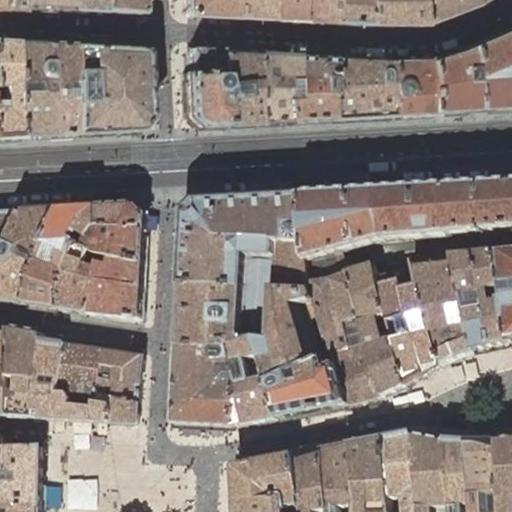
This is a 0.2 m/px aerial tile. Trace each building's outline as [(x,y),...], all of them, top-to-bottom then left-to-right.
[(22,0),(3,0),(2,11),(22,12),(22,8),(22,0)] [(22,0),(22,8),(46,9),(68,10),(68,0),(22,0)] [(102,0),(68,0),(68,10),(102,12),(102,0)] [(140,13),(139,0),(102,0),(102,12),(138,14),(140,13)] [(188,17),(238,19),(237,0),(184,0),(185,13),(188,17)] [(237,0),(238,19),(271,21),(272,0),(237,0)] [(272,0),(271,21),(301,23),(302,19),(300,19),(299,0),(272,0)] [(301,23),(333,25),(333,0),(299,0),(300,19),(302,19),(301,23)] [(333,0),(333,25),(365,26),(365,4),(364,0),(333,0)] [(419,27),(416,0),(364,0),(365,4),(365,26),(419,27)] [(416,0),(419,27),(473,6),(471,0),(416,0)] [(428,91),(429,115),(511,110),(511,27),(452,53),(423,62),(425,68),(428,91)] [(0,139),(16,139),(14,43),(0,41),(0,139)] [(48,71),(45,45),(14,43),(16,139),(48,137),(48,71)] [(72,77),(71,46),(45,45),(48,71),(48,137),(72,136),(72,77)] [(140,50),(71,46),(72,77),(72,136),(134,132),(142,124),(145,121),(142,52),(140,50)] [(219,54),(221,54),(221,50),(187,49),(186,73),(186,75),(220,75),(219,54)] [(224,127),(256,125),(254,56),(221,54),(219,54),(220,75),(223,90),(224,127)] [(256,125),(283,123),(280,103),(292,101),(293,58),(254,56),(256,125)] [(283,123),(325,121),(325,96),(329,96),(328,60),(293,58),(292,101),(280,103),(283,123)] [(325,121),(387,117),(386,100),(387,63),(328,60),(329,96),(325,96),(325,121)] [(387,117),(429,115),(428,91),(425,68),(423,62),(387,63),(386,100),(387,117)] [(195,128),(224,127),(223,90),(220,75),(186,75),(186,73),(182,73),(184,118),(195,128)] [(310,245),(313,284),(339,281),(353,275),(354,275),(347,254),(389,243),(511,232),(511,184),(339,195),(307,197),(310,245)] [(315,291),(313,284),(310,245),(301,244),(298,197),(200,203),(190,213),(188,239),(186,286),(246,289),(248,256),(279,258),(276,290),(315,291)] [(301,244),(310,245),(307,197),(298,197),(301,244)] [(140,206),(102,208),(101,230),(150,231),(151,223),(151,217),(140,206)] [(102,208),(67,210),(50,249),(44,261),(34,285),(31,306),(63,310),(63,296),(70,276),(75,259),(78,249),(92,253),(95,242),(94,242),(101,230),(102,208)] [(67,210),(26,212),(11,247),(0,271),(0,301),(31,306),(34,285),(44,261),(50,249),(67,210)] [(26,212),(0,214),(0,271),(11,247),(26,212)] [(150,231),(101,230),(94,242),(95,242),(101,244),(98,255),(105,257),(148,264),(150,231)] [(63,296),(63,310),(93,315),(100,283),(102,270),(90,266),(93,254),(92,253),(78,249),(75,259),(70,276),(63,296)] [(511,253),(501,255),(506,288),(511,337),(511,253)] [(495,348),(511,345),(511,337),(506,288),(501,255),(480,257),(486,290),(495,348)] [(274,330),(276,290),(279,258),(248,256),(246,289),(244,329),(274,330)] [(148,264),(105,257),(102,270),(100,283),(147,288),(148,264)] [(477,353),(495,348),(486,290),(480,257),(458,259),(460,283),(462,283),(471,324),(477,353)] [(443,367),(477,353),(471,324),(462,283),(460,283),(458,259),(415,262),(433,333),(443,367)] [(428,377),(443,367),(433,333),(415,262),(400,264),(399,263),(398,263),(404,286),(428,377)] [(398,263),(378,267),(384,290),(410,387),(428,377),(404,286),(398,263)] [(354,275),(353,275),(365,326),(385,399),(410,387),(384,290),(378,267),(354,275)] [(339,281),(313,284),(315,291),(317,291),(321,302),(337,358),(340,368),(352,408),(368,405),(385,399),(365,326),(353,275),(339,281)] [(100,283),(93,315),(145,322),(147,288),(100,283)] [(183,348),(234,349),(243,349),(243,346),(244,329),(246,289),(186,286),(183,348)] [(317,291),(315,291),(276,290),(274,330),(274,342),(285,379),(315,366),(297,307),(321,302),(317,291)] [(327,370),(340,368),(337,358),(321,302),(297,307),(315,366),(325,362),(327,370)] [(37,396),(44,334),(13,329),(13,337),(12,394),(11,418),(45,419),(45,412),(36,411),(37,396)] [(243,346),(260,342),(274,342),(274,330),(244,329),(243,346)] [(62,396),(70,345),(45,341),(45,334),(44,334),(37,396),(36,411),(45,412),(45,419),(112,423),(114,406),(99,405),(101,398),(62,396)] [(0,417),(11,418),(12,394),(13,337),(0,335),(0,417)] [(241,429),(283,421),(273,385),(272,383),(265,361),(260,342),(243,346),(243,349),(234,349),(238,369),(242,391),(241,391),(241,429)] [(273,385),(285,379),(274,342),(260,342),(265,361),(272,383),(273,385)] [(107,351),(70,345),(62,396),(101,398),(104,371),(118,373),(120,353),(107,351)] [(181,427),(241,429),(241,391),(242,391),(238,369),(234,349),(183,348),(179,425),(181,427)] [(146,357),(120,353),(118,373),(117,383),(143,386),(146,357)] [(283,421),(352,408),(340,368),(327,370),(325,362),(315,366),(285,379),(273,385),(283,421)] [(104,371),(101,398),(142,403),(143,386),(117,383),(118,373),(104,371)] [(142,403),(101,398),(99,405),(114,406),(112,423),(139,424),(140,423),(142,403)] [(416,435),(387,441),(394,485),(394,511),(421,511),(416,435)] [(448,441),(416,435),(421,511),(436,511),(436,510),(454,509),(448,441)] [(7,501),(8,480),(8,452),(8,439),(0,438),(0,511),(7,511),(7,501)] [(43,440),(8,439),(8,452),(8,480),(7,501),(7,511),(45,511),(47,451),(47,441),(43,440)] [(511,511),(511,440),(499,441),(499,442),(505,511),(511,511)] [(387,441),(354,447),(360,489),(359,511),(394,511),(394,485),(387,441)] [(475,511),(470,444),(448,441),(454,509),(454,511),(475,511)] [(505,511),(499,442),(470,444),(475,511),(505,511)] [(354,447),(327,452),(331,511),(359,511),(360,489),(354,447)] [(303,501),(305,511),(331,511),(327,452),(297,458),(305,500),(303,501)] [(239,470),(241,511),(305,511),(303,501),(305,500),(297,458),(241,468),(239,470)]
